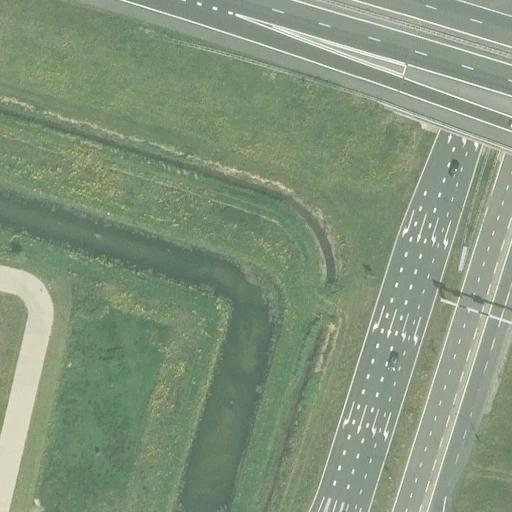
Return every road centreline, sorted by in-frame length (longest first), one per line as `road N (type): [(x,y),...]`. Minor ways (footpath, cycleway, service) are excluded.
road 1 (primary): [(511,5),(354,505)]
road 2 (primary): [(404,511),(511,172)]
road 3 (motorway): [(239,0),(396,84),(511,125)]
road 4 (motorway): [(241,0),(511,82)]
road 5 (motorway): [(434,511),(511,259)]
